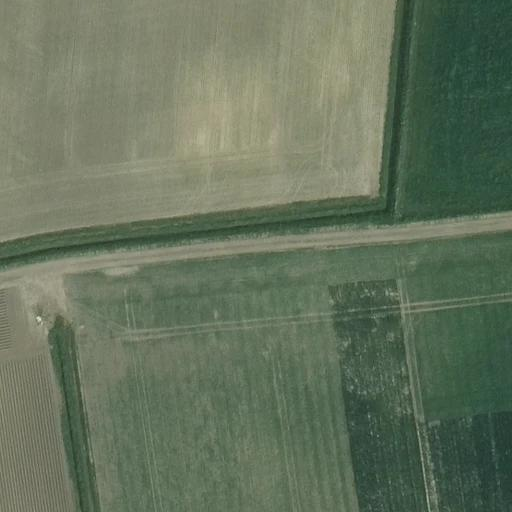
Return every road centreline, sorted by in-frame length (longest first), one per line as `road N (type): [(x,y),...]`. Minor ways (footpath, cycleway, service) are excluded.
road 1 (track): [(0,284),(511,223)]
road 2 (track): [(29,278),(62,511)]
